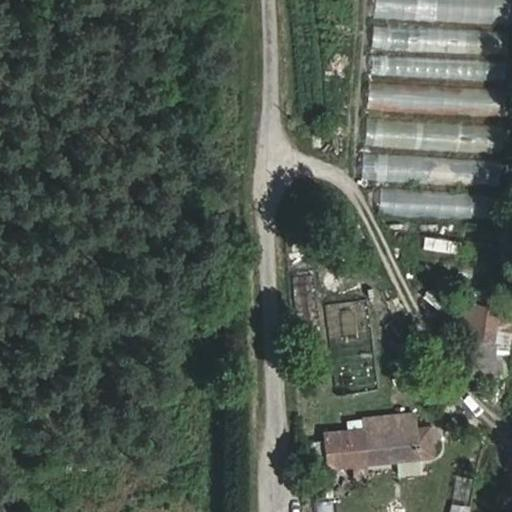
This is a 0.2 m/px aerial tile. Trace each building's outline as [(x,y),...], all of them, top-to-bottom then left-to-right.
[(471,54),(506,54),(507,31),(472,30),(471,54)] [(479,64),(478,78),(503,81),(504,66),(479,64)] [(499,158),(506,91),(463,86),(451,80),(440,101),(451,107),(440,128),(430,122),(421,121),(423,101),(433,102),(435,85),(429,95),(411,85),(391,121),(391,120),(371,118),(369,142),(390,153),(388,170),(431,174),(432,173),(451,183),(496,188),(499,158)] [(419,250),(458,255),(460,241),(421,236),(419,250)] [(511,337),(511,311),(458,302),(455,335),(511,342),(511,337)] [(492,360),(473,359),(473,379),(492,381),(492,360)] [(327,433),(331,468),(419,457),(415,412),(393,413),(394,418),(364,421),(365,428),(327,433)] [(467,511),(468,506),(449,503),(448,511),(467,511)]
